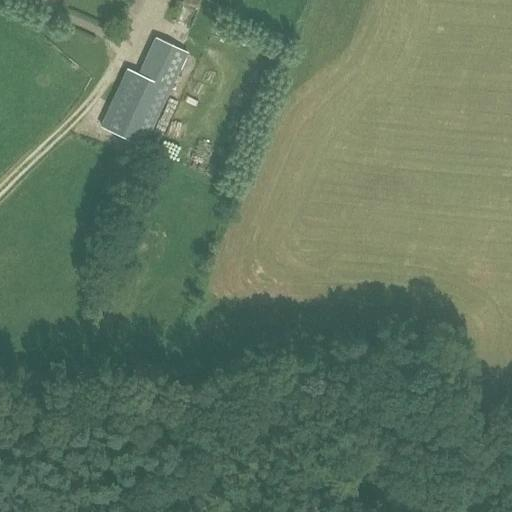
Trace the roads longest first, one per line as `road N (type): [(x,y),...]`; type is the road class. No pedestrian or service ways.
road 1 (track): [(0,406),(236,398),(511,438)]
road 2 (track): [(118,56),(95,97),(0,193)]
